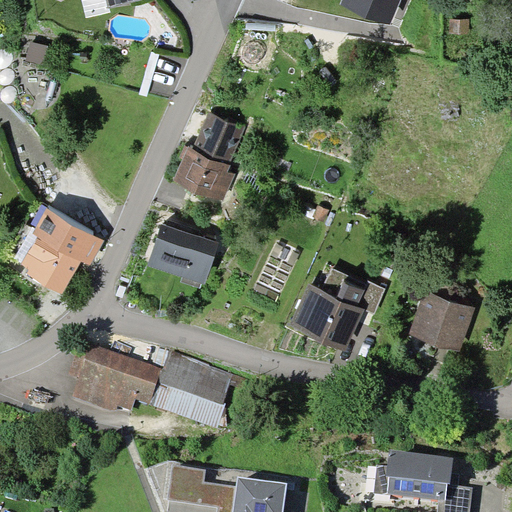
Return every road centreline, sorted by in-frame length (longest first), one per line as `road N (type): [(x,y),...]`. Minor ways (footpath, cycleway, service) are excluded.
road 1 (residential): [(91,312),(325,377),(511,408)]
road 2 (residential): [(91,312),(229,0)]
